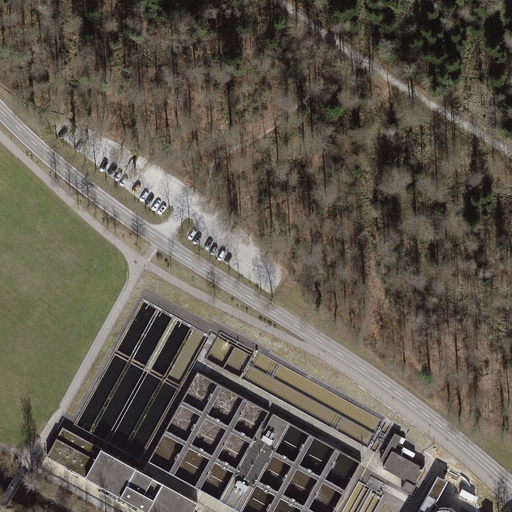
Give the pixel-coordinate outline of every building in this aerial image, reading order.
[(277,441),(288,416),(272,409),(262,435),(277,441)] [(427,463),(396,447),(403,431),(386,423),(371,454),(409,472),(402,487),(413,493),(427,463)] [(188,511),(194,503),(63,428),(46,458),(140,511),(188,511)] [(254,460),(244,455),(239,468),(249,472),(254,460)] [(430,511),(431,511),(447,479),(436,473),(414,511),(430,511)]
